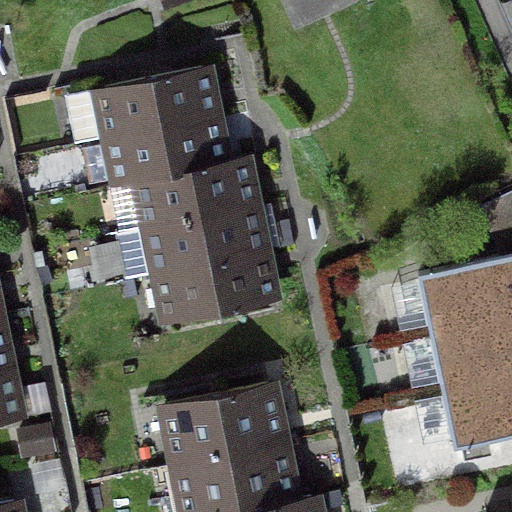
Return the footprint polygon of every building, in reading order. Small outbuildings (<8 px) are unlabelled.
[(113,135),(211,112),(199,63),(101,87),(113,135)] [(211,112),(113,135),(84,142),(93,181),(121,174),(123,181),(141,177),(222,158),(211,112)] [(222,158),(141,177),(152,225),(250,202),(239,154),(222,158)] [(250,202),(152,225),(117,232),(127,278),(161,271),(260,249),(250,202)] [(260,249),(161,271),(172,320),(271,299),(260,249)] [(432,328),(511,310),(511,255),(421,275),(432,328)] [(511,310),(432,328),(444,386),(511,372),(511,310)] [(7,367),(0,368),(0,419),(17,416),(7,367)] [(511,372),(444,386),(458,450),(511,438),(511,372)] [(177,462),(278,439),(264,378),(163,401),(177,462)] [(187,511),(224,511),(291,498),(278,439),(177,462),(187,511)] [(313,511),(309,494),(291,498),(224,511),(313,511)] [(0,511),(13,511),(11,499),(0,501),(0,511)]
